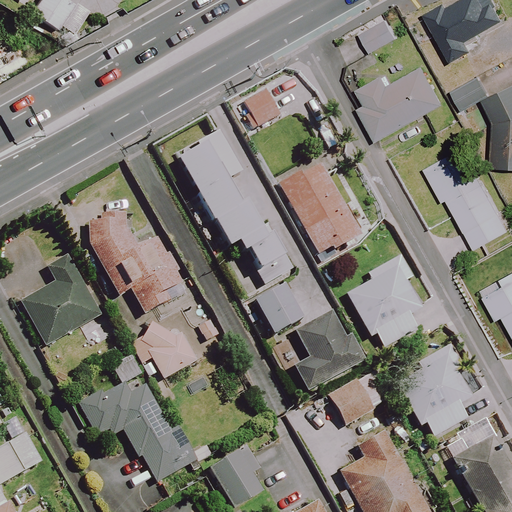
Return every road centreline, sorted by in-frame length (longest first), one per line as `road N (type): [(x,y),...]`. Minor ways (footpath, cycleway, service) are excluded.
road 1 (residential): [(329,511),(116,122)]
road 2 (residential): [(304,16),(381,188),(511,406)]
road 3 (trunk): [(0,126),(220,0)]
road 4 (trunk): [(304,16),(116,122)]
road 5 (trunk): [(116,122),(0,187)]
